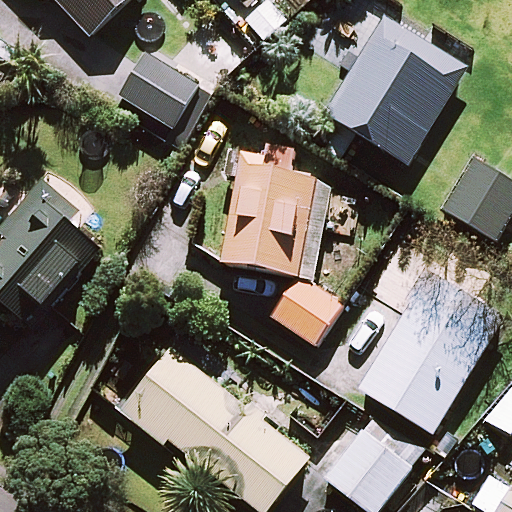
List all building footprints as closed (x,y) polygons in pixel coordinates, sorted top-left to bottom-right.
[(41,0),(43,2),(44,0),(53,0),(91,38),(130,0),(41,0)] [(466,69),(385,21),(328,118),(409,166),(466,69)] [(202,91),(147,57),(121,100),(177,133),(202,91)] [(268,158),(241,154),(221,264),(313,280),(319,247),(331,180),(292,173),(296,151),(270,147),(268,158)] [(511,210),(511,182),(475,162),(446,213),(495,241),(511,210)] [(0,301),(30,328),(99,248),(73,226),(84,212),(48,181),(3,234),(9,239),(0,249),(0,301)] [(342,307),(298,280),(273,320),(317,347),(342,307)] [(497,331),(425,286),(361,391),(433,435),(497,331)] [(268,511),(309,460),(219,389),(235,369),(181,327),(166,347),(143,329),(92,394),(164,451),(170,444),(256,511),(268,511)] [(511,388),(490,422),(511,436),(511,388)] [(377,511),(421,455),(375,420),(328,481),(367,511),(377,511)] [(511,511),(511,487),(510,487),(495,511),(511,511)]
